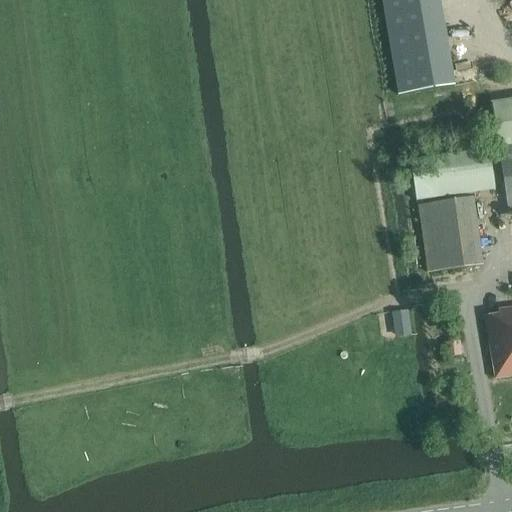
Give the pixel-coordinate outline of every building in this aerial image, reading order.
[(439,0),(382,0),(400,96),(454,86),(439,0)] [(511,105),(495,108),(501,146),(511,144),(511,105)] [(511,144),(501,146),(498,147),(507,213),(511,211),(511,144)] [(415,201),(494,190),(489,150),(409,161),(415,201)] [(472,198),(424,205),(431,253),(478,247),(472,198)] [(320,308),(335,306),(332,285),(318,287),(320,308)] [(484,315),(488,344),(489,352),(494,379),(511,376),(511,306),(497,308),(498,314),(484,315)] [(447,344),(448,358),(461,357),(460,342),(447,343),(447,344)]
